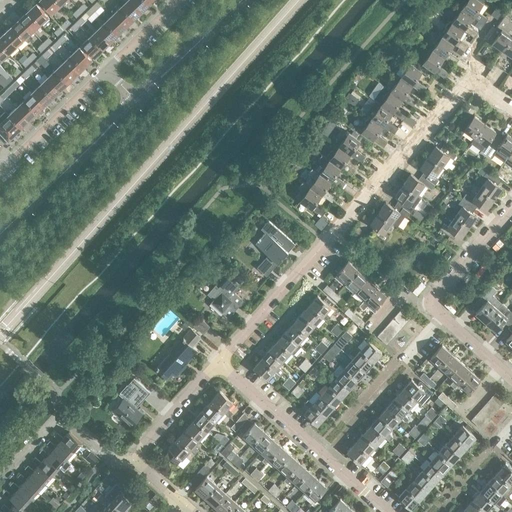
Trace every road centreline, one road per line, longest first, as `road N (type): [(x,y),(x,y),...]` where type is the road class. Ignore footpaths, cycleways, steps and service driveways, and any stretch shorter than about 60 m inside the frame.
road 1 (residential): [(216,361),(471,80)]
road 2 (residential): [(386,511),(216,361)]
road 3 (secondary): [(0,234),(136,100)]
road 4 (residential): [(0,479),(54,419),(67,417),(122,464),(139,460)]
road 5 (secondary): [(136,100),(240,0)]
road 6 (residential): [(106,70),(3,168)]
road 7 (residential): [(139,460),(140,446),(216,361)]
road 8 (residential): [(431,301),(511,206)]
